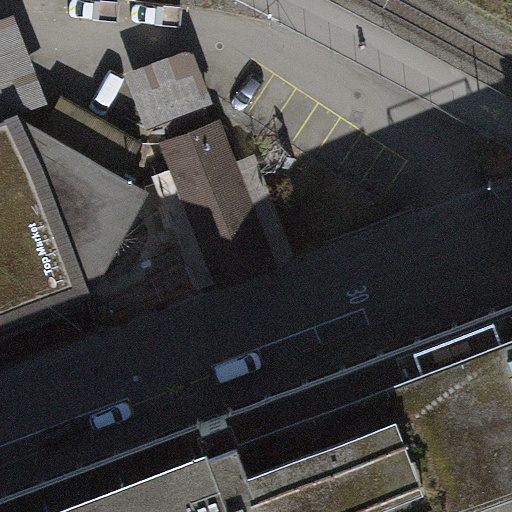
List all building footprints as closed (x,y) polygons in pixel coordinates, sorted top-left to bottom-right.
[(14,16),(0,21),(0,119),(47,102),(14,16)] [(191,47),(126,72),(148,128),(213,103),(191,47)] [(140,139),(62,96),(47,102),(0,119),(0,318),(83,287),(89,285),(143,187),(120,174),(140,139)] [(216,120),(165,139),(179,176),(197,222),(222,285),(272,266),(248,202),(216,120)] [(230,410),(202,420),(236,511),(511,511),(511,299),(229,407),(230,410)] [(0,511),(236,511),(202,420),(0,496),(0,511)]
